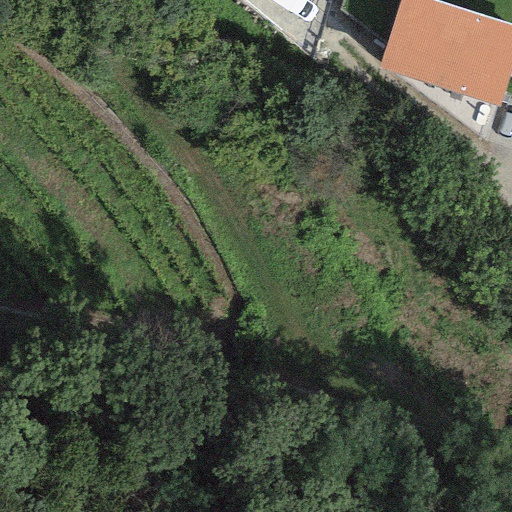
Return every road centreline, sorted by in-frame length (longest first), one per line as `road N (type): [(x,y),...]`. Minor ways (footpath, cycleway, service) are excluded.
road 1 (track): [(0,331),(226,380),(349,418),(511,495)]
road 2 (track): [(349,418),(278,327),(264,277),(141,89),(35,0)]
